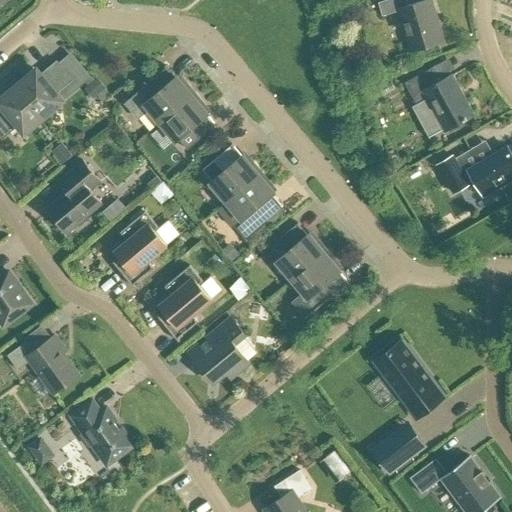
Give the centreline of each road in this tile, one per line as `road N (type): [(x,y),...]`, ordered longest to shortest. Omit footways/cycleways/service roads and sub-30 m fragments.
road 1 (residential): [(407,269),(211,37),(61,7)]
road 2 (residential): [(0,201),(65,291),(114,318),(208,433)]
road 3 (residential): [(208,433),(407,269)]
road 4 (residential): [(496,267),(495,401),(511,448)]
